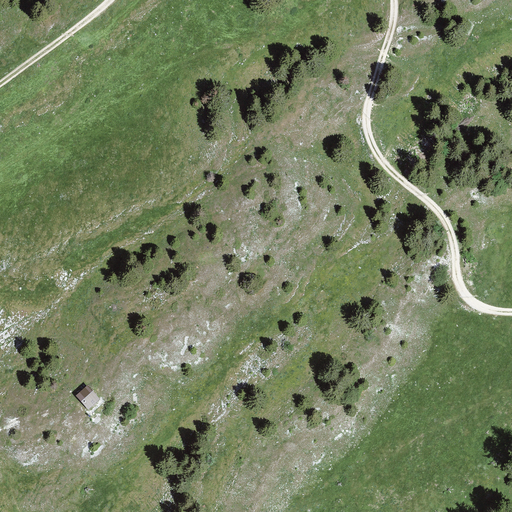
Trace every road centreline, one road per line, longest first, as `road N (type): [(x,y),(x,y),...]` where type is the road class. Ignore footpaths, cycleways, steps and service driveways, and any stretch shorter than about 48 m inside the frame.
road 1 (track): [(511,312),(477,305),(462,286),(443,218),(385,165),(370,138),(367,113),(394,0)]
road 2 (track): [(110,0),(0,85)]
